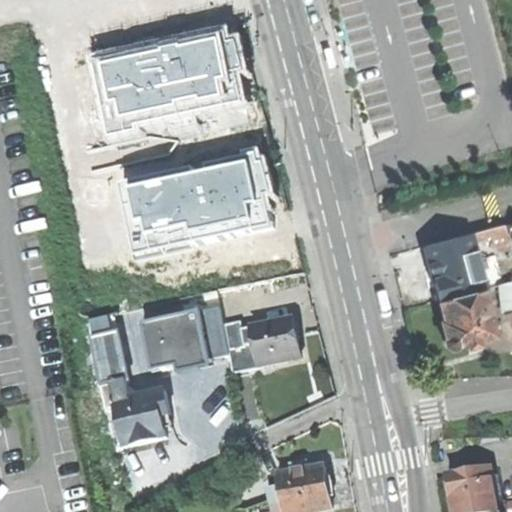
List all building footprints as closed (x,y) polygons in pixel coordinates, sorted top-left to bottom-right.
[(88,53),(106,134),(133,128),(132,124),(243,100),(237,71),(245,69),(238,34),(228,36),(226,24),(88,53)] [(190,165),(116,181),(134,263),(193,250),(191,240),(267,223),(260,192),(270,190),(263,156),(258,158),(256,147),(241,150),(242,155),(204,164),(205,169),(191,172),(190,165)] [(504,225),(477,232),(479,242),(491,238),(494,249),(509,245),(504,225)] [(477,232),(471,234),(478,260),(510,251),(509,245),(494,249),(491,238),(479,242),(477,232)] [(471,234),(425,246),(432,273),(439,300),(483,288),(485,287),(478,260),(471,234)] [(511,280),(500,284),(504,314),(511,311),(511,280)] [(483,288),(439,300),(444,321),(442,321),(443,326),(446,337),(444,339),(446,344),(451,347),(454,347),(457,343),(466,341),(468,347),(480,344),(479,340),(500,334),(498,322),(493,324),(483,288)] [(256,348),(261,372),(305,363),(301,341),(297,323),(246,333),(249,350),(256,348)] [(244,325),(226,329),(235,377),(261,372),(256,348),(249,350),(246,333),(244,325)] [(115,387),(131,384),(122,336),(95,341),(103,389),(115,387)] [(134,401),(131,384),(115,387),(118,404),(134,401)] [(134,401),(118,404),(127,448),(148,444),(168,441),(164,420),(173,419),(168,395),(134,401)] [(461,487),(465,510),(507,502),(504,485),(502,473),(499,458),(457,466),(461,487)] [(286,508),(286,511),(336,511),(333,491),(330,472),(307,475),(306,467),(295,469),(296,477),(281,479),(283,490),(286,508)] [(508,472),(502,473),(504,485),(510,483),(508,472)] [(286,508),(283,490),(271,492),(274,510),(286,508)]
